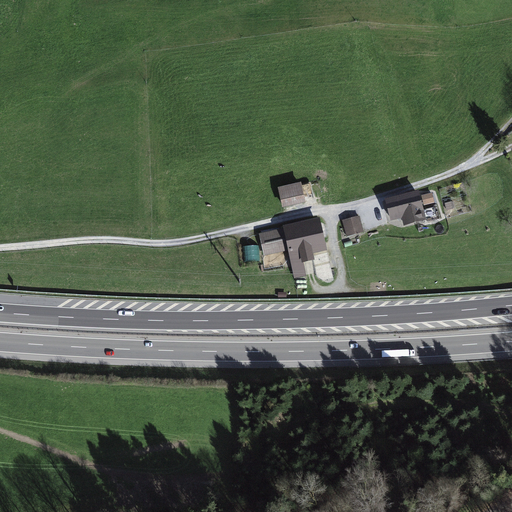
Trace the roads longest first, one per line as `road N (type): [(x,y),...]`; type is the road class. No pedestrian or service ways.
road 1 (track): [(511,125),(472,165),(328,211),(163,243),(0,244)]
road 2 (motorway): [(511,305),(231,320),(0,312)]
road 3 (motorway): [(0,342),(226,352),(511,341)]
